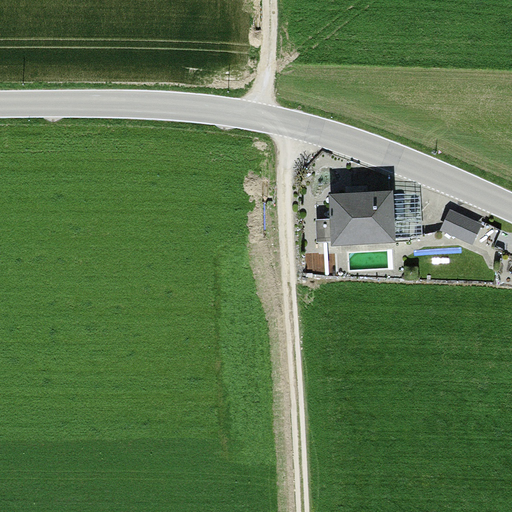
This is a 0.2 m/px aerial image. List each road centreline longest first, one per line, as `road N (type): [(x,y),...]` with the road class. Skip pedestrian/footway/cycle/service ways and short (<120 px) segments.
road 1 (tertiary): [(0,103),(143,103),(256,115),(351,141),(511,208)]
road 2 (track): [(284,121),(302,511)]
